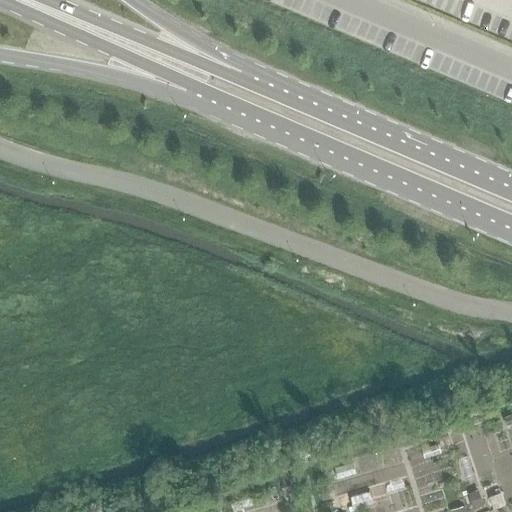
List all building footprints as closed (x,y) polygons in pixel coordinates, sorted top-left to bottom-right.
[(511,415),(503,418),(506,426),(511,424),(511,415)] [(429,447),(432,455),(440,453),(438,444),(429,447)] [(282,488),(285,497),(294,495),(291,486),(282,488)] [(321,494),(322,500),(329,498),(327,492),(321,494)] [(477,492),(468,496),(472,508),(481,505),(477,492)]
